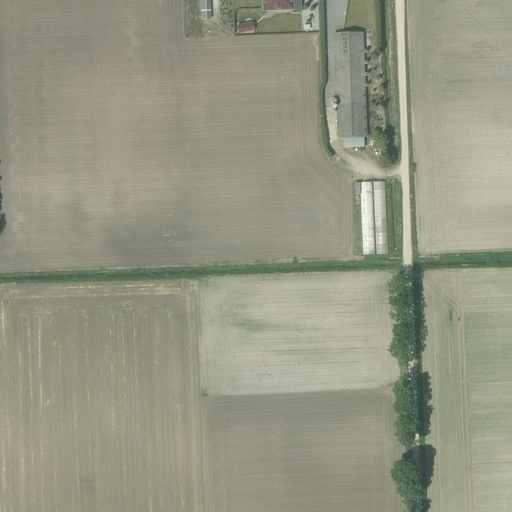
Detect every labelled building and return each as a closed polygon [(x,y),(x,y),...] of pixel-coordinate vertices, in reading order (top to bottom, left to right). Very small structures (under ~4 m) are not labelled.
[(209,0),(201,0),(202,19),(210,19),(209,0)] [(262,0),(263,8),(273,8),(274,11),(293,10),(292,0),(262,0)] [(236,26),(238,35),(246,33),(244,24),(236,26)] [(366,137),(363,33),(334,34),(337,138),(366,137)] [(360,182),(362,255),(388,254),(385,181),(360,182)]
